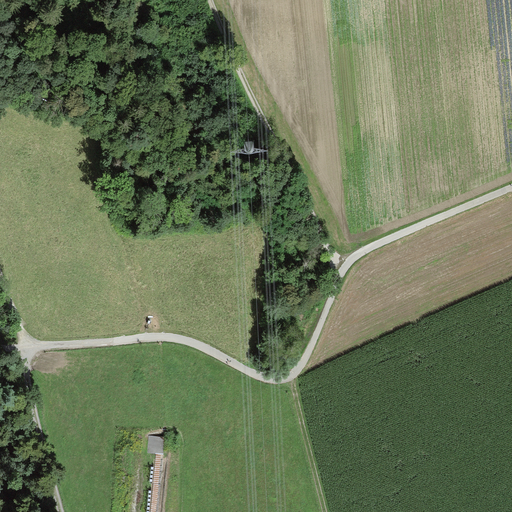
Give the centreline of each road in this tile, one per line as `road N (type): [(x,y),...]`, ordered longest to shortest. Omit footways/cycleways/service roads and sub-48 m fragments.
road 1 (track): [(511,186),(356,255),(302,361),(284,377),(252,372),(179,338),(0,347)]
road 2 (track): [(344,268),(318,232),(210,0)]
road 3 (track): [(61,511),(0,266)]
road 4 (track): [(289,375),(327,511)]
